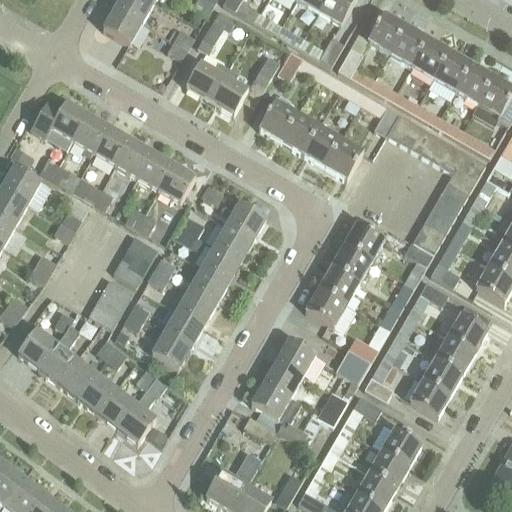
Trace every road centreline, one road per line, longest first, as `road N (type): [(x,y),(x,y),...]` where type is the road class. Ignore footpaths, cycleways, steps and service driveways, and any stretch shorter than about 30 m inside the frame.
road 1 (residential): [(157,511),(321,227)]
road 2 (residential): [(321,227),(317,210),(57,60)]
road 3 (residential): [(145,511),(0,402)]
road 4 (residential): [(439,511),(511,384)]
